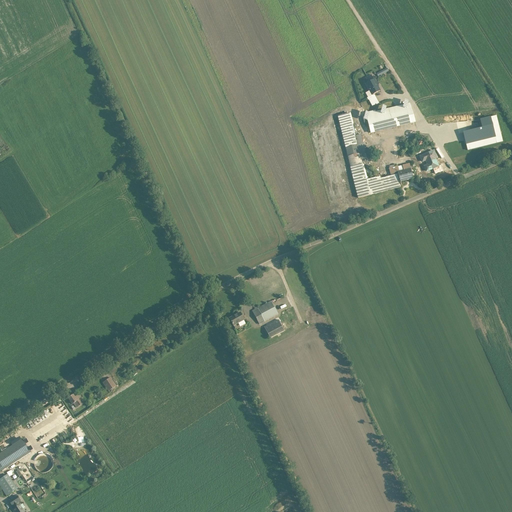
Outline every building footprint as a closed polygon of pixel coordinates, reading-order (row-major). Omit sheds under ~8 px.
[(388,69),(378,74),(380,79),(390,73),(388,69)] [(379,91),(373,80),(367,83),(365,84),(370,92),(372,96),(374,94),(379,91)] [(379,103),(374,94),(372,96),(370,92),(366,94),(373,107),(379,103)] [(406,111),(371,120),(374,132),(409,123),(406,111)] [(467,150),(504,142),(498,115),(482,119),(484,128),(464,132),(467,150)] [(347,116),(338,118),(340,127),(350,125),(347,116)] [(350,125),(340,127),(345,148),(357,145),(355,136),(352,124),(350,125)] [(345,148),(347,157),(359,154),(361,160),(366,159),(360,135),(355,136),(357,145),(345,148)] [(347,157),(355,186),(367,183),(366,181),(361,160),(359,154),(347,157)] [(399,173),(397,173),(398,175),(400,182),(413,179),(409,165),(403,166),(404,171),(399,173)] [(380,179),(383,192),(402,187),(400,182),(398,175),(394,176),(380,179)] [(380,179),(380,177),(366,181),(367,183),(355,186),(358,198),(383,192),(380,179)] [(252,311),(255,316),(259,324),(278,314),(271,302),(252,311)] [(244,320),(242,317),(240,313),(229,318),(234,326),(244,320)] [(277,320),(264,327),(270,338),(283,331),(284,331),(278,320),(277,320)] [(109,391),(116,387),(110,378),(103,382),(109,391)] [(68,398),(72,405),(74,403),(76,406),(77,408),(83,404),(77,396),(75,397),(73,395),(68,398)] [(0,471),(0,472),(31,452),(22,439),(0,453),(0,471)] [(51,462),(51,460),(51,459),(50,457),(49,456),(47,455),(46,454),(45,453),(43,453),(41,453),(39,454),(38,455),(36,456),(35,457),(34,458),(34,460),(34,462),(34,463),(34,465),(35,467),(36,468),(38,469),(39,470),(40,470),(42,471),(44,471),(46,470),(47,469),(49,468),(50,467),(51,465),(51,464),(51,462)] [(0,485),(7,496),(11,493),(16,490),(7,475),(1,479),(0,479),(0,485)] [(14,508),(13,509),(14,511),(24,511),(20,505),(16,507),(15,505),(22,500),(19,495),(9,501),(12,506),(13,506),(14,508)]
